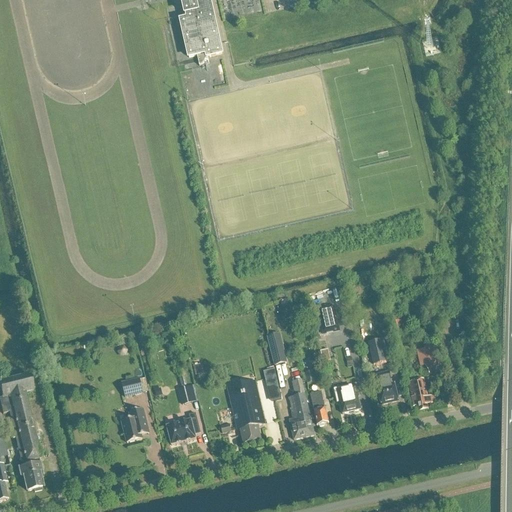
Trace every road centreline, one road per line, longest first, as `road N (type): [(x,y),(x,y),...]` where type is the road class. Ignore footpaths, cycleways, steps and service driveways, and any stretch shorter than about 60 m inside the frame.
road 1 (residential): [(511,404),(44,511)]
road 2 (residential): [(314,511),(511,465)]
